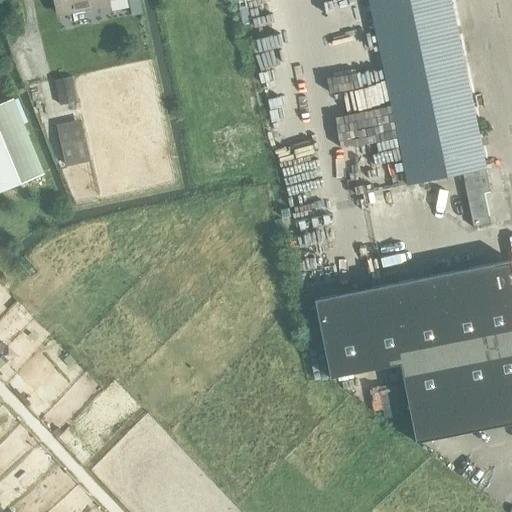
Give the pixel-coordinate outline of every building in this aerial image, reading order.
[(109,2),(108,0),(55,0),(58,14),(109,2)] [(368,0),(407,185),(462,173),(473,226),(489,224),(487,217),(483,192),(491,191),(491,190),(476,121),(450,0),(368,0)] [(72,76),(55,80),(59,105),(77,101),(72,76)] [(0,191),(43,174),(11,98),(0,102),(0,191)] [(81,119),(56,125),(65,166),(90,161),(81,119)] [(314,298),(329,376),(399,362),(414,441),(511,421),(511,276),(508,257),(324,295),(314,298)]
